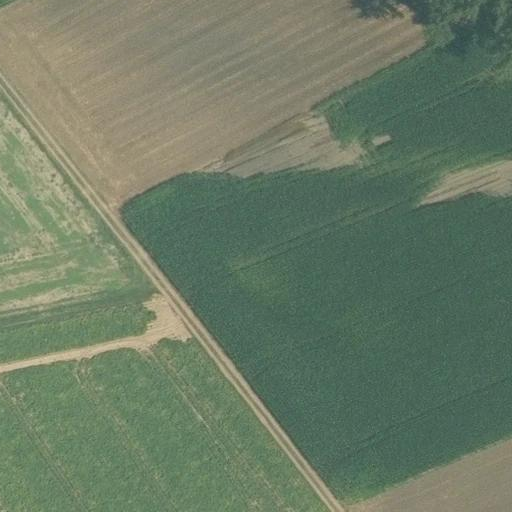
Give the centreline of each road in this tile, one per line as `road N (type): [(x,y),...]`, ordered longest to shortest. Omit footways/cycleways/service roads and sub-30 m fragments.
road 1 (track): [(328,511),(160,293)]
road 2 (track): [(0,81),(160,293)]
road 3 (track): [(0,326),(160,293)]
